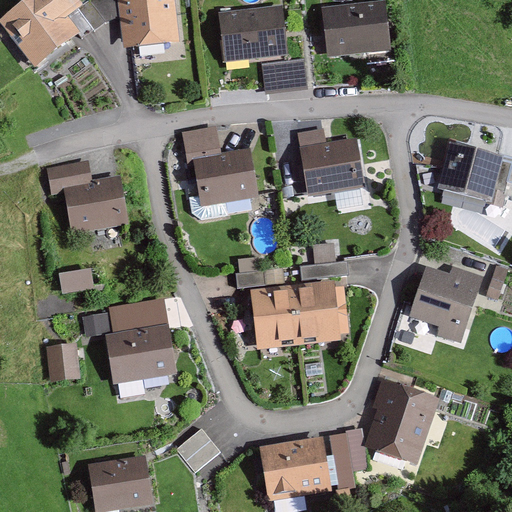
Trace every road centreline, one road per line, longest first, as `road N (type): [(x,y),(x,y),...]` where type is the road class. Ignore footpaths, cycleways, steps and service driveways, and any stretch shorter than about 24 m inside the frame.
road 1 (residential): [(146,127),(178,269),(234,399),(275,422),(333,414),(358,396),(410,230),(392,102)]
road 2 (residential): [(392,102),(146,127)]
road 3 (residential): [(511,116),(392,102)]
